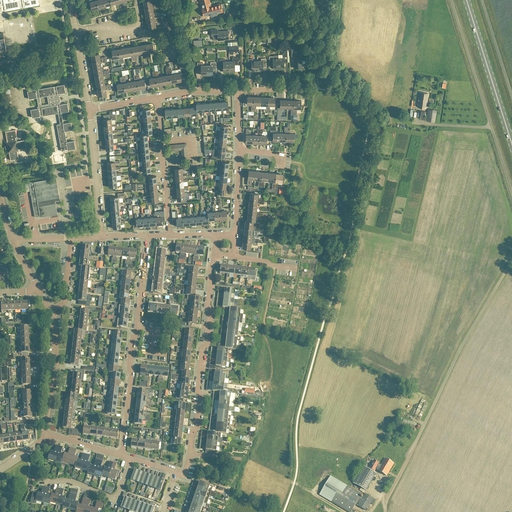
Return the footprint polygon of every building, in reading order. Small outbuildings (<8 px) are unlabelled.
[(0,0),(1,4),(0,3),(0,11),(2,12),(2,11),(5,10),(5,11),(20,8),(23,7),(23,8),(39,5),(37,0),(0,0)] [(99,8),(96,0),(90,0),(89,1),(92,10),(99,8)] [(105,7),(103,0),(99,0),(98,0),(96,0),(99,8),(105,7)] [(144,9),(159,6),(158,3),(154,4),(154,5),(152,5),(151,0),(143,2),(144,9)] [(199,0),(201,7),(202,9),(204,17),(209,16),(209,15),(211,15),(211,16),(217,14),(217,13),(220,12),(222,12),(222,11),(220,4),(211,6),(208,0),(199,0)] [(159,9),(159,6),(144,9),(146,15),(153,14),(153,9),(155,9),(155,10),(159,9)] [(153,14),(146,15),(147,22),(161,20),(161,17),(156,18),(156,19),(154,19),(153,14)] [(162,22),(161,20),(147,22),(148,29),(155,28),(156,29),(158,28),(157,23),(162,22)] [(217,30),(211,30),(211,36),(213,36),(213,40),(218,40),(218,41),(224,41),(224,40),(228,39),(228,31),(232,31),(232,27),(227,27),(227,31),(217,32),(217,30)] [(0,61),(11,60),(9,50),(6,50),(3,33),(0,33),(0,61)] [(153,44),(146,45),(148,59),(150,59),(151,59),(150,54),(149,55),(149,52),(154,52),(153,44)] [(145,60),(148,59),(146,45),(139,46),(140,54),(145,53),(146,55),(145,55),(145,60)] [(139,46),(132,47),(135,62),(137,61),(137,57),(136,57),(135,55),(140,54),(139,46)] [(132,62),(135,62),(132,47),(125,49),(127,56),(132,56),(132,58),(131,58),(132,62)] [(125,49),(118,50),(121,64),(124,64),(123,59),(122,59),(122,57),(127,56),(125,49)] [(118,65),(121,64),(118,50),(112,51),(113,61),(115,61),(118,60),(118,65)] [(283,59),(278,59),(279,70),(282,70),(282,68),(284,68),(284,63),(287,63),(287,53),(282,54),(283,59)] [(92,62),(107,60),(106,57),(102,58),(102,59),(100,59),(99,54),(91,55),(92,62)] [(278,59),(278,56),(273,56),(273,57),(269,57),(269,63),(273,63),(273,69),(275,69),(275,70),(278,70),(279,70),(278,59)] [(232,58),(232,62),(229,62),(229,72),(235,72),(234,66),(238,65),(238,58),(232,58)] [(229,72),(229,62),(225,62),(225,59),(219,59),(219,66),(223,66),(223,72),(229,72)] [(257,71),(257,61),(252,61),(252,59),(248,59),(248,66),(251,66),(251,71),(257,71)] [(261,61),(257,61),(257,71),(263,71),(262,65),(266,65),(266,59),(261,59),(261,61)] [(107,62),(107,60),(92,62),(93,69),(101,68),(100,63),(103,62),(103,63),(107,62)] [(210,66),(207,66),(207,75),(213,75),(212,69),(216,69),(216,62),(210,63),(210,66)] [(207,75),(207,66),(203,66),(203,63),(197,63),(197,69),(201,69),(201,75),(207,75)] [(181,73),(176,74),(178,82),(185,81),(183,73),(182,67),(179,67),(180,71),(181,71),(181,73)] [(101,68),(93,69),(95,76),(109,73),(108,71),(104,71),(104,72),(102,73),(101,68)] [(171,83),(168,69),(166,70),(167,74),(168,76),(163,77),(164,85),(171,83)] [(178,82),(176,74),(172,75),(171,73),(172,73),(171,69),(168,69),(171,83),(178,82)] [(157,86),(155,71),(152,72),(153,76),(154,76),(154,78),(149,79),(150,87),(157,86)] [(157,71),(155,71),(157,86),(164,85),(163,77),(158,78),(157,75),(158,75),(157,71)] [(95,76),(96,83),(104,81),(103,76),(105,76),(105,77),(109,76),(109,73),(95,76)] [(139,74),(136,75),(139,89),(145,88),(144,80),(139,81),(139,79),(139,74)] [(135,82),(130,83),(132,90),(139,89),(136,75),(133,75),(134,80),(135,80),(135,82)] [(125,92),(122,77),(120,78),(120,82),(121,82),(122,84),(117,85),(118,93),(125,92)] [(125,77),(122,77),(125,92),(132,90),(130,83),(125,83),(125,81),(126,81),(125,77)] [(105,86),(104,81),(96,83),(97,89),(111,87),(111,84),(107,85),(107,86),(105,86)] [(39,109),(49,107),(59,105),(59,103),(61,103),(59,96),(58,96),(58,94),(65,93),(64,85),(56,86),(56,87),(54,87),(38,89),(35,89),(35,90),(27,91),(29,99),(37,98),(39,109)] [(111,87),(97,89),(98,96),(106,95),(105,90),(107,90),(108,90),(112,90),(111,87)] [(426,109),(428,94),(419,93),(417,108),(426,109)] [(277,108),(277,120),(280,121),(280,116),(281,116),(281,111),(282,110),(282,108),(287,109),(287,101),(287,100),(283,99),(283,100),(280,100),(280,108),(277,108)] [(223,110),(222,110),(221,102),(215,103),(216,111),(216,110),(220,110),(221,114),(223,114),(223,110)] [(228,102),(221,102),(222,110),(223,110),(227,110),(227,114),(229,113),(229,109),(228,109),(228,102)] [(210,111),(209,111),(209,103),(202,104),(203,112),(204,112),(208,111),(208,115),(211,115),(210,111)] [(215,103),(209,103),(209,111),(210,111),(214,111),(214,115),(217,115),(216,110),(216,111),(215,103)] [(50,115),(58,113),(61,113),(69,112),(67,104),(59,105),(49,107),(50,115)] [(196,107),(197,112),(202,112),(202,116),(204,116),(204,112),(203,112),(202,104),(196,105),(196,107)] [(49,107),(39,109),(30,110),(32,118),(40,117),(40,116),(42,115),(43,116),(50,115),(49,107)] [(197,112),(196,107),(190,108),(191,116),(192,116),(196,115),(196,119),(198,119),(198,115),(197,115),(197,112)] [(192,116),(191,116),(190,108),(184,109),(184,116),(185,116),(189,116),(190,120),(192,120),(192,116)] [(179,117),(178,117),(177,109),(171,110),(172,117),(173,117),(177,117),(177,121),(179,121),(179,117)] [(184,109),(177,109),(178,117),(179,117),(183,116),(183,121),(186,120),(185,116),(184,116),(184,109)] [(434,123),(436,111),(428,109),(426,122),(434,123)] [(172,117),(171,110),(165,110),(165,118),(170,118),(171,122),(173,121),(173,117),(172,117)] [(72,131),(72,130),(71,123),(63,124),(61,113),(58,113),(60,124),(57,125),(61,152),(65,151),(65,150),(67,150),(67,151),(75,149),(74,141),(67,142),(65,132),(72,131)] [(103,120),(104,126),(112,125),(112,124),(111,120),(116,120),(115,114),(109,115),(110,119),(103,120)] [(112,124),(112,125),(104,126),(104,132),(112,131),(112,127),(120,126),(120,124),(112,124)] [(220,132),(227,133),(228,126),(221,125),(216,124),(216,126),(220,127),(220,131),(220,132)] [(270,127),(270,137),(273,137),(273,141),(280,142),(280,134),(276,133),(276,131),(276,127),(270,127)] [(8,152),(9,152),(10,161),(18,159),(17,151),(18,151),(17,150),(26,148),(25,140),(16,142),(15,138),(17,138),(15,130),(5,132),(7,143),(7,146),(6,147),(6,149),(8,149),(8,152)] [(117,130),(112,131),(104,132),(105,138),(113,138),(113,137),(112,133),(117,132),(117,130)] [(219,138),(227,139),(227,133),(220,132),(220,131),(216,130),(215,133),(219,133),(219,137),(219,138)] [(105,138),(105,144),(113,144),(113,143),(113,139),(117,139),(117,136),(113,137),(113,138),(105,138)] [(215,137),(215,139),(216,139),(216,141),(219,141),(218,143),(218,144),(226,145),(227,139),(219,138),(219,137),(215,137)] [(113,143),(113,144),(105,144),(106,151),(114,150),(113,145),(118,145),(118,143),(113,143)] [(218,151),(225,151),(226,145),(218,144),(218,143),(214,143),(214,145),(218,146),(218,150),(218,151)] [(220,157),(225,158),(225,151),(218,151),(218,150),(214,149),(213,150),(212,150),(211,158),(220,159),(220,157)] [(115,168),(115,164),(119,163),(119,161),(115,161),(115,162),(107,163),(107,169),(115,168)] [(220,169),(228,169),(229,163),(221,162),(221,161),(217,161),(217,163),(221,164),(221,168),(220,169)] [(115,168),(107,169),(108,175),(116,175),(116,174),(116,170),(120,169),(120,167),(115,168)] [(183,175),(182,174),(182,170),(186,169),(186,167),(182,167),(182,168),(174,169),(175,175),(183,175)] [(220,175),(227,176),(228,169),(220,169),(221,168),(216,167),(216,169),(220,170),(220,174),(220,175)] [(249,179),(254,180),(255,172),(248,171),(248,179),(247,185),(250,186),(250,181),(249,181),(249,179)] [(116,174),(116,175),(108,175),(109,181),(117,181),(116,180),(116,176),(121,176),(120,173),(116,174)] [(187,173),(182,174),(183,175),(175,175),(175,181),(183,181),(183,180),(183,176),(187,176),(187,173)] [(219,181),(227,182),(227,176),(220,175),(220,174),(216,173),(215,176),(220,176),(219,180),(219,181)] [(263,181),(268,181),(269,173),(262,173),(261,187),(263,187),(264,183),(263,183),(263,181)] [(283,175),(276,174),(274,188),(277,189),(278,184),(277,184),(277,182),(282,183),(283,175)] [(29,183),(32,203),(52,199),(57,198),(53,179),(54,179),(29,183)] [(117,181),(109,181),(109,188),(117,187),(117,182),(121,182),(121,179),(116,180),(117,181)] [(184,187),(184,186),(183,182),(187,182),(187,180),(183,180),(183,181),(175,181),(176,188),(184,187)] [(218,187),(226,188),(227,182),(219,181),(219,180),(215,180),(215,182),(219,182),(218,186),(218,187)] [(188,186),(184,186),(184,187),(176,188),(176,194),(184,193),(184,192),(184,188),(188,188),(188,186)] [(218,187),(218,186),(214,186),(214,188),(218,189),(218,194),(225,195),(226,188),(218,187)] [(184,193),(176,194),(177,200),(180,200),(180,204),(186,203),(186,200),(189,199),(188,194),(188,192),(184,192),(184,193)] [(118,196),(118,197),(110,198),(111,204),(119,203),(118,202),(118,199),(124,198),(124,193),(117,194),(118,196)] [(249,200),(264,202),(264,199),(260,199),(257,199),(258,194),(250,193),(249,200)] [(33,208),(53,204),(52,200),(52,199),(32,203),(33,208)] [(119,203),(111,204),(111,210),(119,210),(119,209),(119,205),(123,204),(123,202),(118,202),(119,203)] [(54,214),(53,204),(33,208),(35,218),(40,217),(50,215),(54,214)] [(219,212),(220,212),(221,219),(227,219),(226,211),(221,212),(221,207),(219,208),(219,212)] [(257,208),(249,207),(248,214),(262,216),(263,213),(258,212),(258,213),(256,213),(257,208)] [(119,209),(119,210),(111,210),(112,216),(120,216),(120,215),(119,211),(124,211),(123,208),(119,209)] [(213,212),(214,212),(214,220),(221,219),(220,212),(219,212),(215,212),(215,208),(212,208),(213,212)] [(208,221),(214,220),(214,212),(213,212),(209,213),(209,209),(206,209),(207,213),(208,216),(208,221)] [(177,226),(183,226),(183,218),(182,218),(178,219),(177,211),(175,212),(175,219),(176,219),(177,226)] [(209,223),(208,221),(208,216),(203,216),(202,212),(200,212),(200,216),(201,216),(202,224),(209,223)] [(155,213),(153,213),(154,218),(155,217),(155,225),(162,225),(162,223),(161,217),(161,215),(156,216),(156,213),(155,213)] [(188,218),(189,217),(190,225),(196,225),(195,217),(194,217),(190,217),(190,213),(188,213),(188,218)] [(194,217),(195,217),(196,225),(202,224),(201,216),(200,216),(197,217),(196,213),(194,213),(194,217)] [(120,216),(112,216),(112,223),(120,222),(120,221),(120,217),(124,217),(124,214),(120,215),(120,216)] [(141,219),(142,219),(143,226),(149,226),(148,218),(144,218),(143,214),(141,215),(141,219)] [(148,218),(149,226),(155,225),(155,217),(154,218),(150,218),(150,214),(147,214),(148,218)] [(182,218),(183,218),(183,226),(190,225),(189,217),(188,218),(184,218),(184,214),(181,214),(182,218)] [(142,219),(141,219),(137,219),(137,215),(135,215),(135,219),(136,219),(136,227),(143,226),(142,219)] [(120,221),(120,222),(112,223),(113,229),(121,228),(120,223),(125,223),(125,221),(120,221)] [(247,221),(245,221),(245,228),(259,229),(259,226),(255,226),(255,227),(253,227),(253,222),(247,221)] [(256,236),(257,232),(259,232),(259,229),(245,228),(244,231),(243,231),(243,234),(244,234),(244,235),(256,236)] [(244,235),(243,241),(258,243),(258,240),(253,240),(254,236),(244,235)] [(179,260),(181,260),(183,246),(176,245),(176,246),(174,245),(173,253),(175,253),(181,253),(180,256),(179,255),(179,260)] [(190,247),(183,246),(181,260),(184,261),(185,256),(184,256),(184,254),(189,255),(190,247)] [(158,250),(157,257),(171,259),(172,256),(167,256),(167,257),(165,256),(166,252),(168,252),(169,248),(160,247),(159,251),(158,250)] [(204,248),(197,247),(195,262),(198,262),(199,258),(198,258),(198,256),(203,256),(204,248)] [(116,249),(114,263),(117,263),(117,259),(116,259),(117,257),(122,257),(123,250),(116,249)] [(136,251),(129,250),(128,265),(132,265),(132,261),(130,261),(130,258),(136,259),(136,251)] [(156,264),(155,271),(170,273),(170,270),(166,270),(165,270),(163,270),(164,265),(156,264)] [(227,274),(226,277),(229,278),(230,275),(234,275),(234,267),(228,266),(227,274)] [(247,279),(247,280),(255,281),(255,278),(254,278),(255,270),(248,269),(247,277),(247,279)] [(189,277),(188,282),(196,283),(197,276),(182,274),(182,277),(186,277),(187,277),(189,277)] [(122,281),(121,286),(129,287),(130,280),(116,278),(115,281),(120,281),(122,281)] [(154,278),(154,285),(168,286),(168,284),(164,283),(164,284),(162,284),(162,279),(154,278)] [(194,297),(194,296),(195,290),(181,288),(180,291),(185,291),(185,290),(187,291),(186,296),(191,296),(194,297)] [(128,293),(114,292),(114,294),(118,295),(118,294),(120,294),(120,300),(122,300),(128,300),(128,293)] [(79,294),(78,301),(85,302),(85,306),(89,306),(91,296),(86,295),(79,294)] [(156,313),(158,299),(155,299),(155,303),(156,303),(155,305),(150,305),(149,312),(156,313)] [(170,315),(172,300),(169,300),(169,305),(169,307),(164,306),(163,314),(170,315)] [(198,311),(198,304),(184,302),(184,305),(188,306),(188,305),(190,305),(190,310),(198,311)] [(129,307),(114,306),(114,309),(119,309),(119,308),(121,308),(120,313),(128,314),(129,307)] [(196,325),(197,318),(182,316),(182,319),(187,319),(187,318),(189,319),(188,324),(196,325)] [(127,321),(113,320),(113,322),(117,323),(117,322),(119,322),(118,327),(126,328),(127,321)] [(107,335),(107,338),(121,340),(122,333),(114,332),(111,331),(111,336),(107,335)] [(184,339),(184,344),(192,345),(192,338),(178,336),(178,339),(182,339),(184,339)] [(113,341),(112,346),(120,346),(121,340),(107,338),(106,341),(111,341),(111,340),(113,341)] [(183,353),(182,358),(190,358),(191,352),(176,350),(176,353),(180,353),(181,352),(183,353)] [(111,354),(111,359),(119,360),(119,353),(105,352),(105,354),(109,355),(109,354),(111,354)] [(209,366),(209,369),(215,369),(226,370),(226,368),(227,363),(216,362),(215,366),(209,366)] [(182,372),(188,372),(189,365),(175,364),(174,366),(179,367),(179,366),(181,366),(180,371),(182,372)] [(109,373),(112,374),(112,373),(117,374),(118,367),(103,365),(103,368),(107,369),(107,368),(110,368),(109,373)] [(140,374),(140,376),(144,377),(144,381),(146,381),(148,367),(141,366),(140,374)] [(149,375),(154,376),(155,368),(148,367),(146,381),(149,382),(150,377),(149,377),(149,375)] [(169,369),(162,369),(160,383),(163,383),(163,379),(162,379),(163,377),(168,377),(169,369)] [(210,376),(210,373),(215,373),(214,378),(225,379),(225,375),(223,374),(223,372),(215,371),(214,370),(209,370),(208,373),(208,376),(210,376)] [(73,373),(73,380),(81,381),(83,382),(84,371),(80,371),(79,374),(75,374),(73,373)] [(181,380),(181,385),(189,386),(190,379),(175,378),(175,380),(179,381),(179,380),(181,380)] [(105,380),(104,382),(109,383),(108,387),(110,387),(118,388),(119,381),(105,380)] [(138,390),(137,397),(145,398),(149,398),(149,394),(152,394),(153,391),(146,391),(138,390)] [(174,391),(173,394),(180,395),(179,399),(184,400),(187,400),(188,393),(174,391)] [(427,404),(431,394),(427,392),(422,402),(427,404)] [(109,401),(117,402),(118,395),(103,393),(103,396),(107,396),(109,396),(109,401)] [(137,397),(137,404),(151,405),(151,403),(147,402),(147,403),(145,403),(145,398),(137,397)] [(65,407),(64,414),(72,415),(76,416),(76,413),(75,413),(75,409),(73,408),(65,407)] [(116,409),(102,407),(101,410),(106,410),(106,409),(108,410),(107,415),(115,416),(116,409)] [(143,416),(144,411),(136,410),(135,417),(149,419),(150,416),(145,416),(145,417),(143,416)] [(11,432),(8,432),(9,435),(10,443),(16,442),(15,434),(11,435),(11,432)] [(48,460),(55,462),(59,447),(56,446),(54,453),(50,451),(48,460)] [(213,451),(216,451),(216,452),(217,447),(206,446),(205,454),(212,454),(213,451)] [(55,462),(61,464),(62,462),(64,456),(61,455),(63,448),(59,447),(55,462)] [(64,456),(62,462),(61,464),(68,466),(68,464),(69,464),(73,449),(70,448),(68,455),(64,454),(64,456)] [(77,460),(78,458),(74,457),(77,450),(73,449),(69,464),(75,466),(77,460)] [(75,466),(75,468),(81,470),(86,455),(83,454),(81,461),(77,460),(75,466)] [(90,466),(91,464),(87,463),(89,456),(86,455),(81,470),(88,472),(90,466)] [(378,471),(386,476),(394,464),(385,459),(381,465),(378,464),(379,463),(374,461),(369,469),(374,471),(375,469),(378,470),(378,471)] [(90,466),(88,472),(87,474),(94,476),(99,461),(96,460),(93,467),(90,466)] [(102,476),(103,470),(100,469),(102,462),(99,461),(94,476),(101,478),(102,476)] [(102,476),(108,478),(113,463),(110,462),(107,469),(104,468),(103,470),(102,476)] [(113,463),(108,478),(115,480),(116,477),(118,477),(120,471),(114,470),(116,464),(113,463)] [(353,484),(366,491),(376,474),(363,467),(353,484)] [(319,495),(347,511),(351,511),(356,505),(366,511),(373,499),(365,494),(362,498),(360,497),(362,494),(331,476),(319,495)] [(200,482),(196,480),(196,482),(199,483),(198,486),(198,487),(210,491),(211,487),(200,483),(200,482)] [(197,491),(210,496),(211,492),(210,491),(198,487),(198,486),(192,484),(191,487),(194,487),(194,486),(198,488),(197,490),(197,491)] [(46,488),(45,487),(43,487),(41,494),(37,493),(37,494),(33,493),(30,503),(36,504),(36,502),(42,503),(46,488)] [(51,496),(48,495),(49,488),(46,488),(42,503),(49,505),(50,503),(51,496)] [(50,503),(56,505),(60,489),(57,488),(55,495),(51,494),(51,496),(50,503)] [(195,494),(196,494),(195,496),(208,500),(210,496),(197,491),(197,490),(191,488),(190,491),(192,492),(193,491),(196,492),(195,494)] [(56,505),(56,507),(63,508),(65,500),(65,498),(62,497),(64,490),(60,489),(56,505)] [(128,499),(126,498),(127,493),(124,492),(121,502),(123,502),(121,508),(125,509),(129,499),(128,499)] [(194,499),(194,500),(204,503),(207,504),(208,500),(195,496),(196,494),(195,494),(189,492),(189,494),(190,495),(191,495),(195,496),(194,499)] [(68,500),(65,500),(63,508),(69,510),(73,494),(70,493),(68,500)] [(78,505),(78,503),(75,502),(77,495),(73,494),(69,510),(76,511),(78,505)] [(202,508),(204,503),(194,500),(194,499),(188,497),(187,498),(190,499),(193,500),(192,503),(193,503),(192,504),(202,508)] [(137,502),(133,511),(138,511),(141,504),(141,503),(138,503),(139,499),(138,498),(137,502)] [(81,506),(78,505),(76,511),(75,511),(83,511),(86,500),(83,499),(81,506)] [(86,500),(83,511),(90,511),(91,508),(88,507),(90,500),(86,500)] [(191,507),(191,508),(201,511),(202,508),(192,504),(193,503),(192,503),(186,501),(185,503),(187,504),(188,503),(192,505),(191,507)] [(95,509),(91,508),(90,511),(97,511),(98,510),(102,511),(103,504),(97,502),(95,509)]
